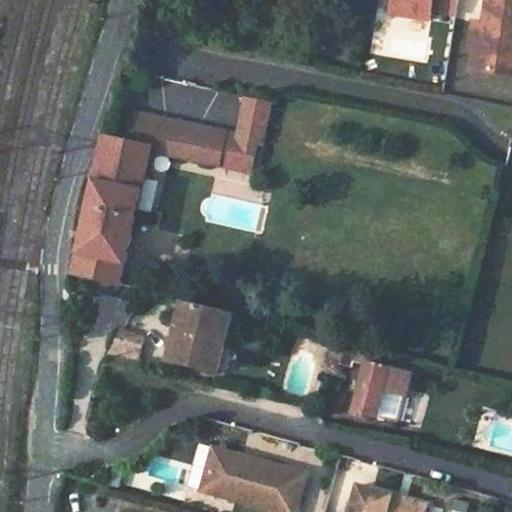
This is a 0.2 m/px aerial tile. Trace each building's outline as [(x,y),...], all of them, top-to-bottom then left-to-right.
[(457,0),(391,0),(388,17),(433,25),(435,14),(454,17),(457,0)] [(474,71),(511,77),(511,0),(496,0),(494,15),(502,17),(500,26),(492,25),(490,36),(489,48),(488,48),(479,46),(474,71)] [(242,93),(232,135),(226,166),(257,172),(274,100),(242,93)] [(102,142),(74,277),(122,287),(151,151),(226,166),(232,135),(133,114),(126,147),(102,142)] [(187,304),(172,364),(221,376),(236,316),(187,304)] [(115,357),(139,364),(146,343),(124,337),(115,357)] [(337,347),(327,394),(343,397),(350,368),(359,371),(359,366),(368,367),(369,365),(371,357),(337,347)] [(410,366),(371,357),(369,365),(407,375),(410,366)] [(368,367),(357,415),(383,421),(392,387),(415,393),(420,378),(407,375),(369,365),(368,367)] [(198,482),(209,447),(198,444),(188,479),(198,482)] [(298,511),(310,471),(211,445),(198,492),(273,511),(298,511)] [(362,492),(356,511),(429,511),(430,510),(362,492)]
